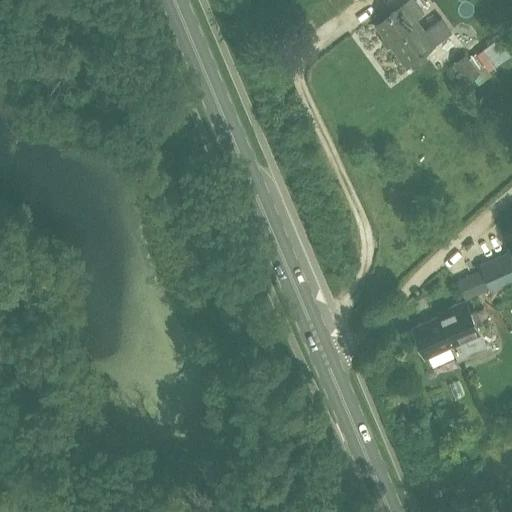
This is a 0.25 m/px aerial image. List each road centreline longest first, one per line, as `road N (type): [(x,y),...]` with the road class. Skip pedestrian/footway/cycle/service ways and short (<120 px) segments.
road 1 (primary): [(391,511),(177,0)]
road 2 (track): [(511,192),(329,358)]
